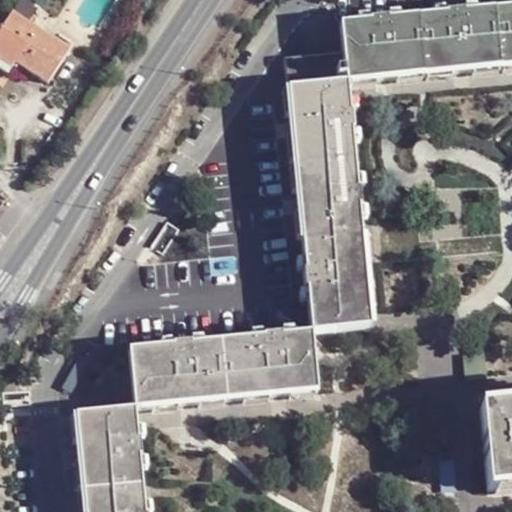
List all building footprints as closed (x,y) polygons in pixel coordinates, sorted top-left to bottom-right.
[(346,75),(511,61),(511,1),(458,6),(378,12),(341,15),(344,44),(346,75)] [(0,49),(18,62),(11,70),(43,91),(69,52),(12,12),(0,28),(0,49)] [(285,79),(346,75),(344,44),(283,49),(285,79)] [(0,71),(7,76),(11,70),(18,62),(0,49),(0,71)] [(366,322),(346,75),(285,79),(289,119),(295,195),(301,272),(305,326),(366,322)] [(310,385),(305,326),(257,330),(170,337),(125,341),(129,399),(310,385)] [(464,363),(466,386),(486,384),(484,360),(464,363)] [(138,511),(129,399),(71,404),(74,442),(79,511),(138,511)] [(511,403),(478,406),(484,486),(511,483),(511,403)]
